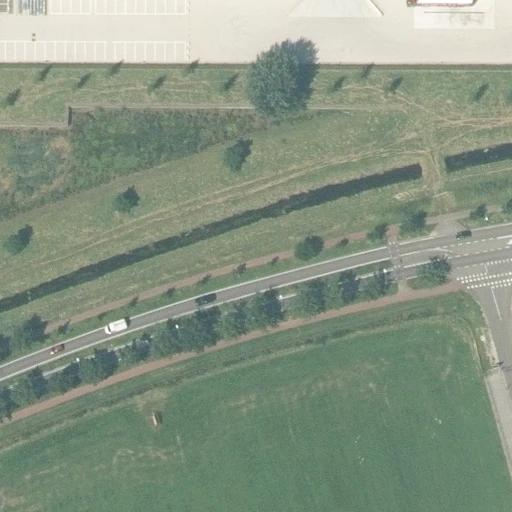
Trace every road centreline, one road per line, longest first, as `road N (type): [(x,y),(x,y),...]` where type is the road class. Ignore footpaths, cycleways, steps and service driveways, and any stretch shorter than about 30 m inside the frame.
road 1 (secondary): [(0,399),(221,321),(444,265),(482,245)]
road 2 (secondary): [(482,245),(439,242),(337,264),(130,324),(0,373)]
